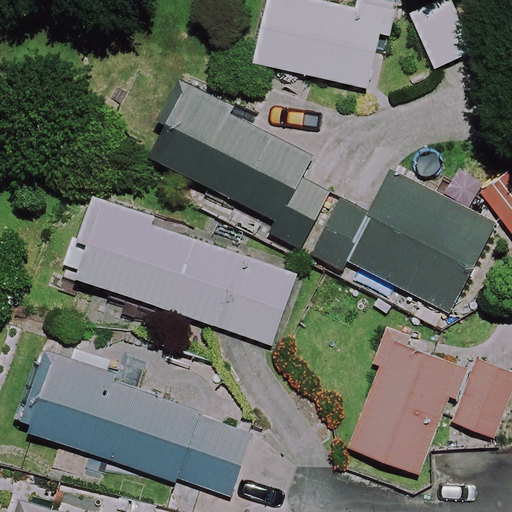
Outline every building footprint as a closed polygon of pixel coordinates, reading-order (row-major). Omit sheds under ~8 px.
[(403,3),(387,0),(362,0),(363,1),(360,0),(275,0),(263,54),(376,80),(389,26),(397,28),(403,3)] [(481,49),(462,0),(434,0),(416,7),(438,65),(481,49)] [(179,113),(162,144),(286,212),(279,224),(305,239),(335,185),(307,170),(319,149),(240,106),(243,99),(190,70),(170,108),(179,113)] [(350,191),(320,250),(352,266),(357,257),(457,309),(504,218),(398,163),(376,205),(350,191)] [(92,228),(102,232),(89,264),(277,336),(304,268),(163,213),(166,205),(109,183),(92,228)] [(416,329),(393,320),(379,355),(385,358),(353,440),(424,468),(455,389),(464,393),(477,360),(413,335),(416,329)] [(36,422),(184,476),(189,473),(238,491),(261,427),(209,409),(211,403),(125,372),(128,364),(55,338),(29,411),(38,415),(36,422)] [(511,398),(511,362),(484,352),(458,414),(499,431),(511,398)] [(149,511),(97,511),(31,488),(24,508),(0,499),(0,511),(180,511),(153,502),(149,511)]
